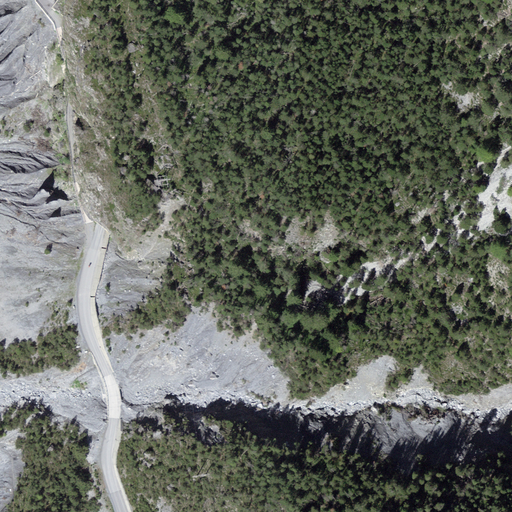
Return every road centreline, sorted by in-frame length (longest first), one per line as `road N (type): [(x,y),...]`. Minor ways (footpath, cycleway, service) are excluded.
road 1 (unclassified): [(99,234),(85,310),(116,396),(105,445),(122,511)]
road 2 (unclassified): [(99,234),(110,203),(96,122),(42,0)]
